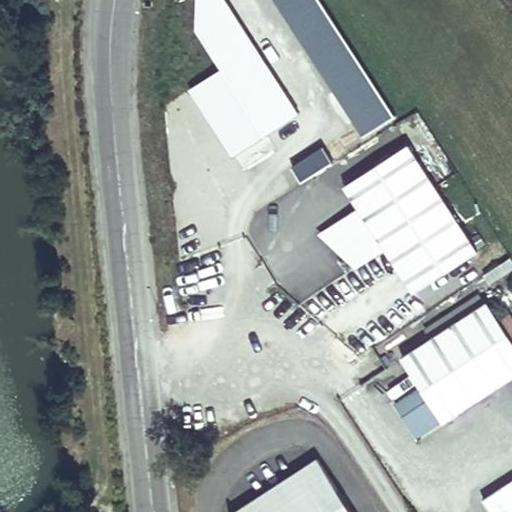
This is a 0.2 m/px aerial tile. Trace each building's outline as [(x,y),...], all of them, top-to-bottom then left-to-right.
[(389,116),(323,0),(250,0),(289,67),(311,54),(356,134),(389,116)] [(397,125),(374,139),(381,152),(405,139),(397,125)] [(290,162),(298,178),(330,160),(321,144),(290,162)] [(480,251),(410,145),(346,187),(361,209),(350,216),(354,222),(328,239),(359,268),(387,250),(416,293),(480,251)] [(350,216),(322,234),(328,239),(354,222),(350,216)] [(511,378),(511,335),(490,302),(404,357),(425,389),(399,405),(419,436),(444,419),(446,421),(511,378)] [(354,511),(319,457),(233,511),(354,511)] [(511,511),(511,484),(486,501),(493,511),(511,511)]
